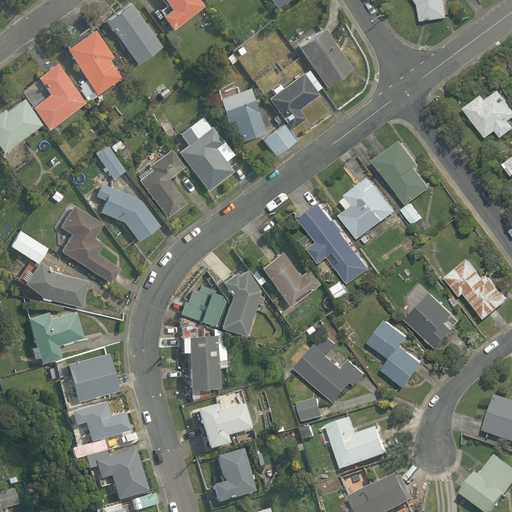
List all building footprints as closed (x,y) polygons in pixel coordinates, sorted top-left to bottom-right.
[(201,0),(165,0),(172,9),(163,16),(173,30),(205,6),(201,0)] [(447,0),(418,0),(421,4),(423,21),(450,17),(447,0)] [(130,3),(106,21),(138,65),(162,46),(130,3)] [(354,69),(324,28),(299,46),(327,88),(354,69)] [(87,80),(97,95),(121,78),(109,59),(113,57),(95,29),(67,48),(87,80)] [(246,51),(242,46),(237,50),(241,55),(246,51)] [(238,61),(233,54),(227,58),(232,64),(238,61)] [(50,94),(33,107),(49,130),(86,102),(57,62),(38,76),(50,94)] [(299,109),(319,94),(317,91),(322,87),(309,70),(304,73),(284,87),(281,84),(273,89),(275,93),(269,98),(291,129),(306,118),(299,109)] [(97,95),(87,80),(80,85),(82,89),(81,90),(88,101),(97,95)] [(171,93),(163,84),(156,89),(163,99),(171,93)] [(251,87),(220,97),(228,123),(234,121),(241,142),(266,133),(251,87)] [(482,94),(463,107),(485,137),(495,130),(501,137),(511,128),(511,124),(509,120),(511,117),(511,106),(499,89),(485,99),(482,94)] [(0,146),(4,153),(43,125),(24,97),(6,110),(5,108),(0,111),(0,146)] [(188,144),(179,152),(208,190),(235,171),(226,161),(235,154),(223,139),(222,140),(212,126),(211,127),(203,116),(180,133),(188,144)] [(296,140),(284,124),(263,140),(275,156),(296,140)] [(406,204),(431,186),(415,166),(419,163),(401,138),(373,158),(406,204)] [(116,153),(125,146),(120,140),(111,146),(116,153)] [(108,145),(96,153),(114,179),(125,171),(108,145)] [(141,179),(139,180),(167,217),(187,203),(169,179),(185,167),(172,149),(149,166),(150,167),(139,175),(141,179)] [(511,177),(511,157),(502,165),(511,177)] [(396,210),(369,175),(345,193),(346,195),(341,199),(347,208),(339,214),(357,238),(396,210)] [(106,200),(100,212),(124,222),(139,241),(160,225),(141,200),(102,183),(96,196),(106,200)] [(63,196),(56,191),(52,197),(59,202),(63,196)] [(319,263),(328,257),(347,284),(369,268),(342,231),(344,230),(335,218),(333,219),(320,201),(298,217),(317,241),(308,248),(319,263)] [(422,218),(410,202),(401,209),(413,225),(422,218)] [(94,238),(103,223),(75,205),(61,227),(72,234),(61,251),(111,283),(120,268),(97,253),(104,244),(94,238)] [(38,264),(48,248),(20,230),(11,245),(38,264)] [(370,240),(366,235),(362,239),(366,243),(370,240)] [(302,294),(317,283),(306,268),(296,275),(277,249),(255,266),(287,306),(295,300),(297,302),(304,297),(302,294)] [(464,292),(485,317),(508,298),(488,274),(484,277),(468,257),(445,276),(460,295),(464,292)] [(55,272),(41,261),(33,272),(28,270),(22,277),(26,280),(25,283),(43,297),(42,298),(50,300),(51,299),(83,307),(89,280),(55,272)] [(244,336),(254,302),(260,304),(262,297),(257,295),(258,291),(242,268),(235,274),(232,270),(217,281),(227,295),(216,327),(244,336)] [(344,287),(340,282),(332,288),(336,293),(344,287)] [(452,314),(454,312),(430,291),(405,318),(427,338),(426,339),(430,343),(431,342),(437,347),(459,320),(452,314)] [(454,295),(449,299),(455,306),(460,303),(457,299),(456,299),(454,295)] [(73,340),(84,337),(76,311),(51,318),(49,311),(28,317),(37,347),(32,348),(35,359),(40,357),(41,362),(61,356),(58,344),(62,343),(63,345),(73,342),(73,340)] [(423,361),(401,344),(408,335),(385,318),(368,341),(390,357),(382,368),(405,386),(423,361)] [(217,387),(217,367),(227,367),(227,341),(216,341),(216,335),(203,335),(203,333),(189,333),(189,335),(183,335),(183,336),(178,336),(178,351),(184,351),(184,388),(217,387)] [(294,367),(335,401),(352,380),(356,384),(366,373),(349,359),(342,367),(327,354),(336,343),(326,334),(315,343),(294,367)] [(109,352),(68,363),(78,401),(95,397),(95,398),(99,396),(99,395),(120,390),(109,352)] [(59,377),(56,367),(49,369),(52,378),(59,377)] [(511,400),(495,395),(482,431),(511,441),(511,400)] [(302,422),(323,417),(318,398),(297,404),(302,422)] [(86,423),(91,443),(131,431),(125,413),(111,417),(107,403),(72,413),(76,426),(86,423)] [(214,404),(192,410),(203,450),(226,444),(224,436),(250,429),(243,404),(216,411),(214,404)] [(351,418),(327,426),(341,470),(388,454),(378,427),(357,434),(351,418)] [(281,431),(279,423),(272,424),(274,433),(281,431)] [(314,436),(310,426),(301,429),(304,439),(314,436)] [(86,457),(107,451),(104,441),(72,450),(75,460),(86,457)] [(214,457),(221,481),(208,485),(213,503),(254,491),(242,448),(214,457)] [(108,457),(107,451),(86,457),(90,470),(97,467),(101,480),(111,477),(118,502),(149,493),(136,449),(108,457)] [(476,472),(461,494),(484,511),(490,511),(511,485),(511,466),(496,455),(482,472),(482,471),(479,474),(476,472)] [(18,471),(14,464),(5,468),(9,475),(18,471)] [(399,476),(398,474),(348,497),(355,511),(388,511),(411,501),(411,500),(414,499),(402,475),(399,476)] [(15,488),(0,492),(0,501),(3,510),(20,504),(15,488)] [(136,511),(158,504),(155,493),(133,500),(136,511)]
